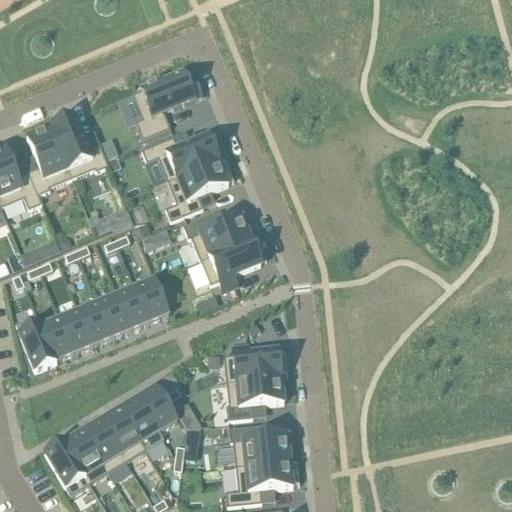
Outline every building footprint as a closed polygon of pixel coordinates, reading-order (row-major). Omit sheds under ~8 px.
[(187,89),(183,79),(132,100),(142,125),(135,128),(143,146),(170,134),(163,118),(193,105),(193,104),(201,101),(195,86),(187,89)] [(108,172),(99,149),(88,153),(75,123),(51,133),(72,184),(95,175),(96,177),(108,172)] [(37,201),(38,201),(50,196),(49,193),(72,184),(51,133),(50,133),(50,134),(27,143),(39,173),(28,178),(37,201)] [(173,143),(141,156),(147,169),(158,164),(167,187),(218,166),(208,142),(178,154),(173,143)] [(111,145),(100,149),(106,165),(116,161),(118,161),(111,145)] [(37,201),(28,178),(17,182),(4,152),(0,154),(0,210),(1,213),(24,204),(29,215),(42,210),(38,201),(37,201)] [(116,161),(106,165),(111,176),(120,172),(116,161)] [(177,209),(166,214),(171,227),(203,214),(198,202),(228,190),(228,188),(234,186),(225,165),(219,168),(218,166),(167,187),(177,209)] [(97,221),(89,224),(96,241),(108,236),(103,224),(99,226),(97,221)] [(200,266),(251,246),(251,245),(241,221),(211,234),(206,222),(183,232),(188,245),(191,244),(200,266)] [(146,229),(134,234),(137,241),(149,236),(146,229)] [(115,246),(119,253),(130,248),(127,241),(115,246)] [(68,242),(57,247),(61,256),(72,251),(68,242)] [(147,242),(141,245),(146,257),(152,255),(147,242)] [(210,291),(219,287),(223,296),(237,290),(233,281),(261,270),(260,267),(266,265),(258,244),(252,247),(251,246),(200,266),(210,291)] [(55,245),(44,250),(49,261),(60,257),(55,245)] [(115,246),(104,250),(107,257),(119,253),(115,246)] [(76,256),(79,263),(90,259),(87,251),(76,256)] [(79,263),(76,256),(65,261),(68,268),(79,263)] [(38,272),(41,280),(52,275),(49,268),(38,272)] [(41,280),(38,272),(27,277),(30,285),(41,280)] [(12,284),(17,295),(24,292),(20,280),(12,284)] [(155,285),(135,293),(149,328),(169,319),(158,292),(155,285)] [(130,335),(149,328),(135,293),(116,301),(130,335)] [(116,301),(97,309),(112,343),(130,335),(116,301)] [(214,301),(196,309),(200,318),(218,310),(214,301)] [(97,309),(79,317),(93,351),(112,343),(97,309)] [(74,359),(93,351),(79,317),(60,324),(74,359)] [(42,332),(37,321),(16,330),(35,377),(57,368),(56,366),(42,332)] [(42,332),(56,366),(74,359),(60,324),(42,332)] [(226,388),(281,382),(281,381),(288,380),(285,358),(279,359),(279,356),(248,359),(247,350),(232,352),(233,361),(224,362),(226,388)] [(226,388),(229,413),(226,413),(228,426),(253,424),(251,412),(284,408),(281,383),(281,382),(226,388)] [(139,403),(159,437),(177,426),(157,392),(139,403)] [(170,407),(181,401),(177,394),(166,401),(170,407)] [(120,414),(141,448),(159,437),(139,403),(120,414)] [(141,448),(120,414),(102,425),(127,467),(146,456),(141,448)] [(194,422),(183,428),(187,435),(200,433),(201,433),(194,422)] [(127,467),(102,425),(83,436),(108,478),(127,467)] [(233,448),(236,472),(290,467),(288,441),(255,444),(254,432),(229,435),(230,448),(233,448)] [(187,435),(186,441),(199,443),(200,433),(187,435)] [(83,436),(66,447),(91,489),(108,478),(83,436)] [(91,490),(91,489),(66,447),(65,446),(45,459),(71,502),(91,490)] [(177,452),(175,464),(183,465),(184,453),(177,452)] [(181,477),(183,465),(175,464),(174,476),(181,477)] [(290,468),(290,467),(236,472),(238,497),(226,498),(227,511),(262,508),(260,496),(293,493),(293,490),(299,490),(297,468),(290,468)]
